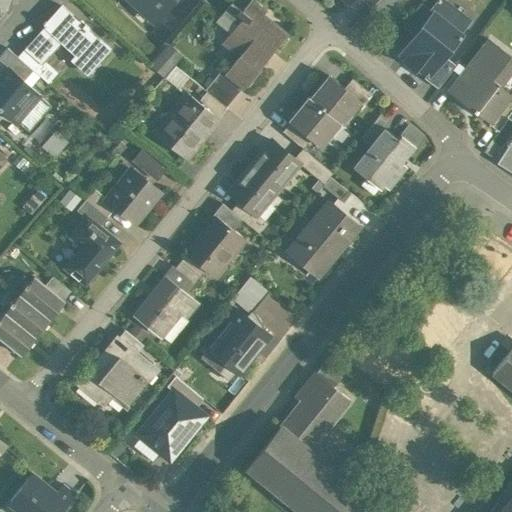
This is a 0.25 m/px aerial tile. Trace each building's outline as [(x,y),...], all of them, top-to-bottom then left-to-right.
[(175,0),(128,0),(154,23),(175,0)] [(232,29),(224,40),(240,53),(224,73),(223,74),(240,88),(241,89),(286,35),(262,15),(264,12),(251,0),(241,12),(238,10),(235,14),(241,19),(232,29)] [(376,0),(370,7),(380,16),(394,0),(376,0)] [(441,0),(438,0),(431,10),(413,32),(399,50),(419,66),(422,63),(431,70),(444,54),(469,22),(441,0)] [(235,14),(238,10),(230,2),(218,16),(232,29),(241,19),(235,14)] [(422,3),(404,25),(413,32),(431,10),(422,3)] [(46,28),(27,50),(40,62),(59,40),(91,68),(108,48),(87,30),(88,28),(84,24),(82,26),(61,7),(47,23),(44,21),(42,24),(46,28)] [(511,58),(488,40),(449,91),(473,110),(472,111),(489,123),(511,92),(511,70),(511,67),(511,58)] [(159,70),(188,83),(193,72),(180,66),(187,50),(172,43),(159,70)] [(19,59),(7,49),(0,56),(0,63),(8,70),(21,82),(31,70),(19,59)] [(40,62),(27,50),(19,59),(31,70),(45,83),(54,73),(40,62)] [(457,64),(444,54),(431,70),(426,76),(439,87),(457,64)] [(220,69),(203,90),(205,92),(225,107),(240,88),(223,74),(224,73),(220,69)] [(8,70),(0,79),(0,112),(13,124),(26,109),(22,105),(32,93),(36,97),(37,96),(21,82),(8,70)] [(342,88),(327,76),(307,99),(341,127),(342,128),(343,127),(340,124),(358,103),(358,102),(342,88)] [(370,96),(350,79),(342,88),(358,102),(358,103),(361,106),(370,96)] [(225,107),(205,92),(197,102),(217,119),(222,113),(226,108),(225,107)] [(186,94),(154,134),(185,159),(217,119),(197,102),(186,94)] [(307,99),(306,98),(287,121),(288,123),(309,140),(318,147),(337,125),(340,128),(341,127),(307,99)] [(511,112),(483,153),(498,162),(511,140),(511,112)] [(377,118),(359,139),(368,147),(382,129),(383,130),(386,126),(377,118)] [(309,140),(288,123),(280,132),(300,149),(301,149),(309,140)] [(408,124),(398,135),(413,147),(422,137),(408,124)] [(368,147),(351,168),(379,190),(382,186),(386,190),(404,167),(400,163),(413,147),(398,135),(395,139),(383,130),(382,129),(368,147)] [(511,140),(498,162),(511,171),(511,140)] [(292,158),(271,141),(249,167),(276,189),(297,164),(298,163),(292,158)] [(301,149),(300,149),(292,158),(298,163),(297,164),(322,185),(329,178),(331,174),(301,149)] [(276,189),(249,167),(228,193),(237,202),(254,215),(255,215),(276,189)] [(106,199),(105,201),(114,208),(133,223),(158,192),(130,170),(106,199)] [(346,191),(329,178),(322,185),(321,187),(338,200),(346,191)] [(106,199),(93,189),(84,200),(107,217),(114,208),(105,201),(106,199)] [(107,217),(84,200),(76,211),(85,218),(86,218),(98,227),(107,217)] [(358,227),(327,201),(285,252),(317,279),(358,227)] [(254,215),(237,202),(230,211),(241,220),(259,234),(267,224),(255,215),(254,215)] [(230,211),(222,204),(212,216),(214,219),(215,217),(232,231),(241,220),(230,211)] [(214,219),(185,255),(188,257),(208,273),(212,276),(242,239),(232,231),(215,217),(214,219)] [(83,247),(65,268),(84,284),(117,243),(98,227),(86,218),(85,218),(70,237),(83,247)] [(208,273),(188,257),(178,271),(188,279),(198,287),(208,273)] [(171,265),(162,277),(164,278),(165,277),(180,289),(188,279),(178,271),(171,265)] [(70,290),(51,275),(44,285),(62,300),(70,290)] [(44,285),(33,277),(27,284),(25,283),(23,287),(24,288),(18,295),(48,319),(63,301),(62,300),(44,285)] [(164,278),(133,316),(158,337),(177,313),(183,318),(196,302),(180,289),(165,277),(164,278)] [(267,292),(249,277),(241,286),(260,302),(267,292)] [(241,286),(231,299),(250,314),(260,302),(241,286)] [(48,319),(18,295),(13,302),(11,301),(8,304),(10,305),(4,313),(34,337),(48,319)] [(238,310),(206,350),(222,363),(213,368),(230,382),(237,374),(237,375),(238,374),(269,336),(238,310)] [(34,337),(4,313),(0,317),(0,340),(19,356),(34,337)] [(142,345),(123,330),(115,339),(134,355),(142,345)] [(115,339),(78,384),(102,403),(109,394),(125,406),(153,371),(134,355),(115,339)] [(511,347),(491,374),(511,390),(511,347)] [(206,350),(200,357),(213,368),(222,363),(206,350)] [(339,378),(323,364),(315,374),(332,388),(339,378)] [(247,382),(238,374),(237,375),(237,374),(230,382),(240,390),(247,382)] [(299,403),(280,428),(308,450),(326,427),(347,401),(332,388),(315,374),(314,374),(293,399),(299,403)] [(173,392),(195,409),(202,400),(174,377),(166,386),(173,392)] [(138,435),(169,460),(204,417),(195,409),(173,392),(138,435)] [(299,511),(342,511),(356,494),(359,491),(323,462),(308,450),(280,428),(279,426),(245,468),(299,511)] [(340,439),(326,427),(308,450),(323,462),(340,439)] [(54,494),(30,474),(8,501),(21,511),(20,511),(58,511),(73,494),(62,485),(54,494)] [(511,511),(511,480),(498,498),(505,504),(498,511),(511,511)] [(378,511),(356,494),(342,511),(378,511)]
